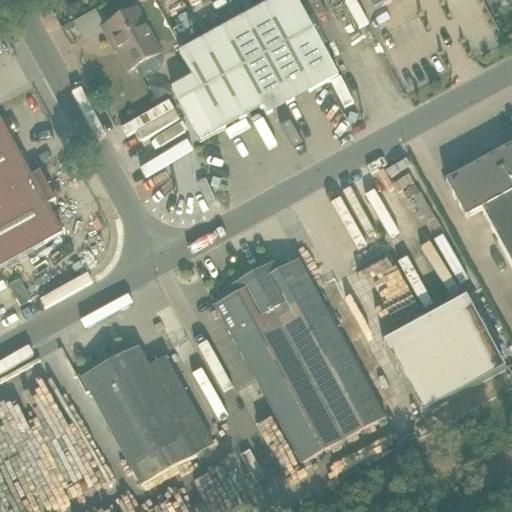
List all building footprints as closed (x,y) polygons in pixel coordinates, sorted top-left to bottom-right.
[(201,144),(264,109),(268,116),(339,78),(295,0),(279,0),(180,55),(193,80),(172,91),(201,144)] [(366,0),(374,13),(397,0),(366,0)] [(150,43),(154,41),(137,10),(101,29),(110,45),(114,43),(119,52),(117,53),(128,74),(138,69),(144,79),(161,70),(164,60),(162,56),(158,58),(150,43)] [(32,179),(25,165),(10,138),(14,135),(5,120),(0,123),(0,270),(63,236),(47,207),(56,202),(40,174),(32,179)] [(511,147),(446,184),(466,220),(482,212),(511,267),(511,147)] [(386,421),(315,291),(300,263),(278,275),(274,266),(232,289),(237,297),(216,309),(302,467),(386,421)] [(505,372),(466,301),(383,346),(422,418),(505,372)] [(86,396),(90,394),(154,511),(193,511),(237,488),(215,448),(166,360),(150,369),(138,346),(77,379),(86,396)]
